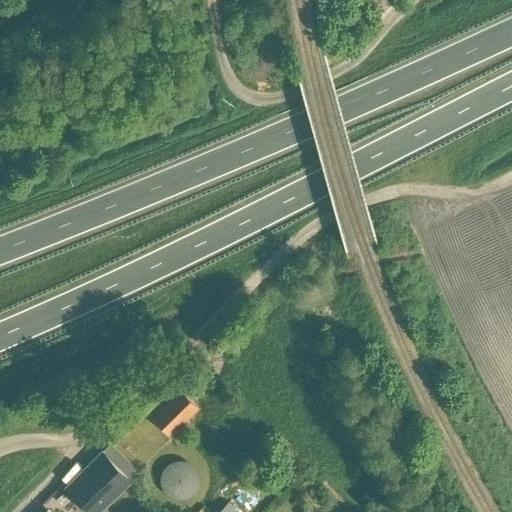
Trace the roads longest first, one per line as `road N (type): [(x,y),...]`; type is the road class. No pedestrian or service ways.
road 1 (trunk): [(0,334),(126,283),(511,85)]
road 2 (trunk): [(511,32),(0,250)]
